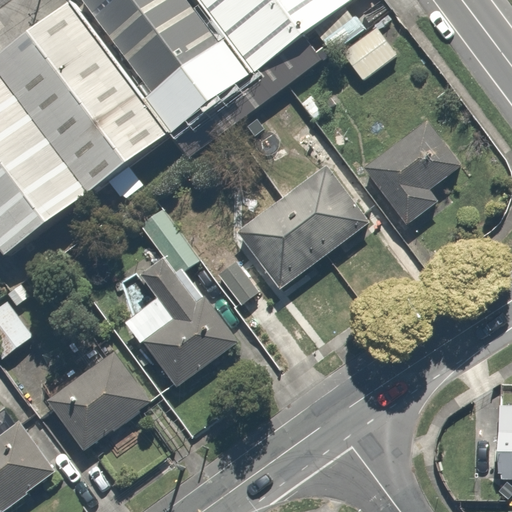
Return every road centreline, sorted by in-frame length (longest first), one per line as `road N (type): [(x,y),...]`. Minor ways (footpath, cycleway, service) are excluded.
road 1 (secondary): [(332,419),(511,301)]
road 2 (secondary): [(206,511),(332,419)]
